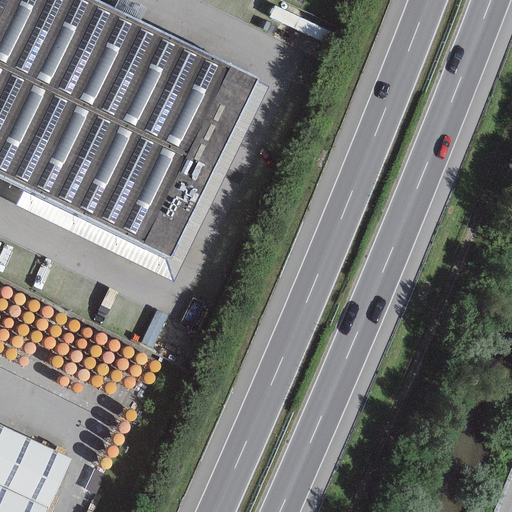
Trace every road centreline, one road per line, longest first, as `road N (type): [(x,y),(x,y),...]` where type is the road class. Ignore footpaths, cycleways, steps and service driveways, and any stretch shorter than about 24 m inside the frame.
road 1 (unknown): [(0,212),(147,288),(181,289),(273,82),(253,59),(137,0)]
road 2 (motorway): [(434,0),(214,511)]
road 3 (motorway): [(277,511),(493,0)]
